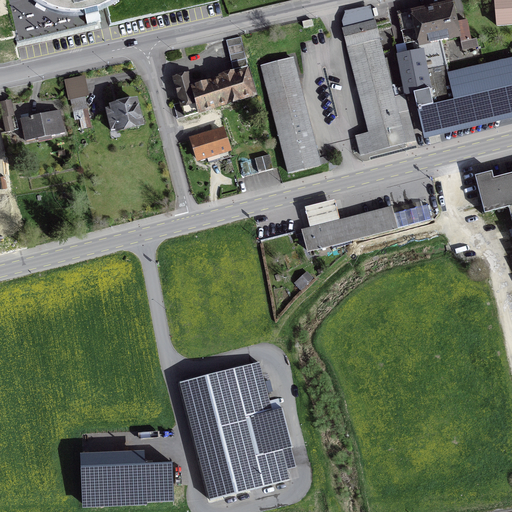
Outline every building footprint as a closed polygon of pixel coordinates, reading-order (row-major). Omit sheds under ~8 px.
[(30,0),(53,14),(93,14),(116,0),(30,0)] [(511,24),(511,0),(494,0),(497,26),(511,24)] [(414,48),(419,47),(419,46),(441,41),(460,37),(463,50),(478,46),(476,39),(471,40),(467,20),(456,23),(452,4),(398,15),(404,45),(413,43),(414,48)] [(356,138),(361,155),(416,141),(411,123),(404,95),(403,95),(401,88),(395,90),(396,91),(392,92),(374,22),(343,30),(370,134),(356,138)] [(247,66),(241,37),(226,40),(233,70),(247,66)] [(419,47),(420,53),(428,88),(413,91),(423,133),(467,123),(463,101),(455,102),(449,74),(441,41),(419,46),(419,47)] [(405,92),(413,91),(428,88),(420,53),(399,57),(405,92)] [(320,165),(293,59),(262,67),(289,173),(320,165)] [(511,59),(449,74),(455,102),(463,101),(467,123),(511,112),(511,59)] [(217,107),(253,95),(246,72),(234,76),(233,75),(222,78),(222,80),(209,83),(217,107)] [(181,103),(185,117),(198,113),(192,89),(188,75),(174,79),(181,103)] [(209,83),(192,89),(198,113),(217,107),(209,83)] [(80,119),(82,128),(91,126),(84,97),(71,100),(75,120),(80,119)] [(117,129),(118,131),(141,125),(136,101),(112,106),(112,108),(106,109),(111,131),(117,129)] [(178,119),(185,117),(181,103),(173,105),(178,119)] [(52,140),(52,136),(64,134),(59,111),(21,119),(25,138),(37,135),(39,143),(52,140)] [(3,118),(6,132),(14,131),(10,116),(3,118)] [(230,156),(222,130),(192,139),(198,160),(207,157),(209,164),(220,161),(220,159),(230,156)] [(240,163),(244,177),(273,170),(269,155),(240,163)] [(484,214),(509,208),(511,221),(511,173),(494,179),(492,172),(475,176),(484,214)] [(427,206),(393,215),(397,229),(431,220),(427,206)] [(304,232),(309,252),(397,229),(393,215),(392,208),(347,220),(347,221),(304,232)] [(307,274),(295,284),(300,288),(311,279),(307,274)] [(259,361),(180,382),(210,500),(290,480),(287,469),(296,467),(291,448),(292,447),(282,408),(281,408),(278,398),(269,401),(259,361)] [(145,450),(80,453),(82,508),(147,505),(147,503),(174,501),(172,461),(145,463),(145,450)]
